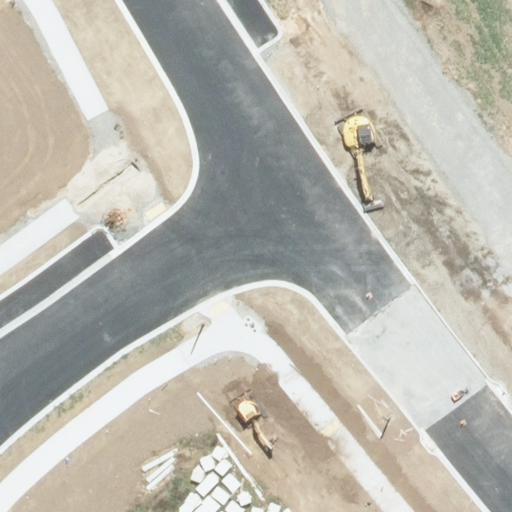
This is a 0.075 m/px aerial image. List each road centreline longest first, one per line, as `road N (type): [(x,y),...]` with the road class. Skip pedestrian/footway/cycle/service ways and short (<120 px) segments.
road 1 (residential): [(511,459),(283,185)]
road 2 (residential): [(0,391),(283,185)]
road 3 (residential): [(283,185),(169,0)]
